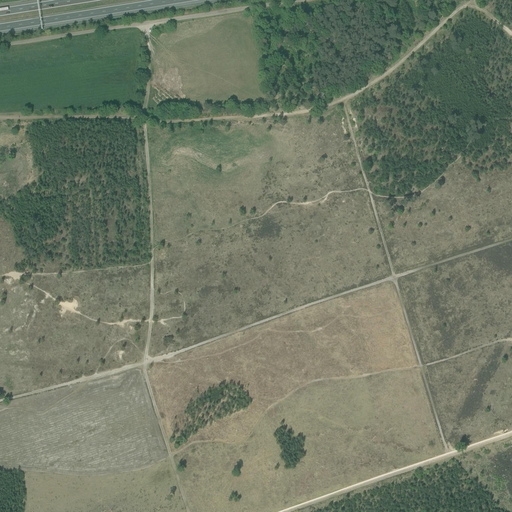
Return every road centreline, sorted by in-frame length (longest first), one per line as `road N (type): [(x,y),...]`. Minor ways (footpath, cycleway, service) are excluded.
road 1 (track): [(143,119),(236,118),(341,100),(389,71),(469,0)]
road 2 (unclassified): [(0,45),(299,0)]
road 3 (track): [(393,277),(144,363)]
road 4 (track): [(511,434),(286,511)]
road 5 (motorway): [(0,27),(178,0)]
road 6 (track): [(0,117),(141,115)]
road 7 (track): [(151,250),(141,115)]
road 8 (track): [(393,277),(511,238)]
